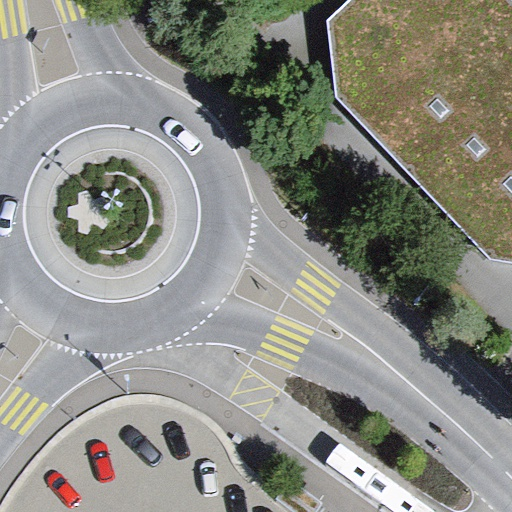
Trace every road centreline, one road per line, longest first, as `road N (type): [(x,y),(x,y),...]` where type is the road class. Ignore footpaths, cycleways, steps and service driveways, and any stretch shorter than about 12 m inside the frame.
road 1 (tertiary): [(214,254),(373,356),(511,477)]
road 2 (primary): [(214,254),(222,222),(209,159),(190,132),(133,102)]
road 3 (primary): [(12,0),(11,160)]
road 4 (primary): [(133,102),(68,108),(39,125),(11,160)]
road 5 (primary): [(99,323),(158,313),(200,278),(214,254)]
road 6 (primary): [(0,422),(99,323)]
road 7 (primary): [(4,247),(43,301),(99,323)]
